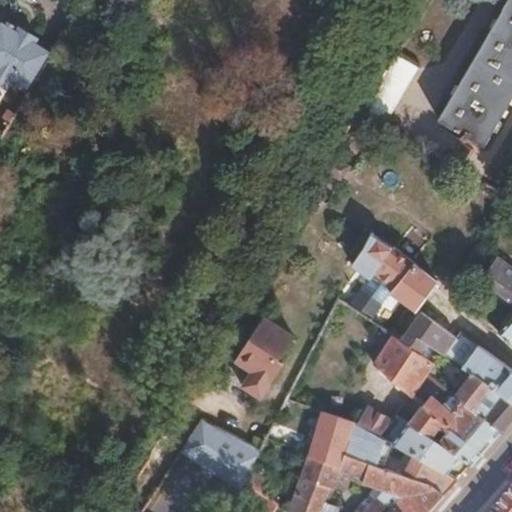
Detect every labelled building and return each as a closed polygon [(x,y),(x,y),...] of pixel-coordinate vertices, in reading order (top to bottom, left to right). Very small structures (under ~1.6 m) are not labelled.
[(172,0),(208,23),(211,19),(233,33),(255,0),(254,0),(172,0)] [(511,0),(509,0),(440,121),(484,147),(511,97),(511,0)] [(24,27),(12,19),(0,37),(0,81),(16,92),(20,86),(36,96),(64,52),(45,41),(49,37),(27,23),(24,27)] [(454,35),(416,98),(431,108),(469,44),(454,35)] [(395,54),(362,111),(384,125),(417,67),(395,54)] [(322,171),(340,181),(349,166),(331,155),(322,171)] [(322,171),(309,195),(326,204),(340,181),(322,171)] [(371,236),(351,267),(369,279),(373,274),(392,288),(389,294),(413,312),(436,280),(393,247),(390,250),(371,236)] [(511,264),(500,256),(481,280),(484,282),(491,286),(511,303),(511,264)] [(491,286),(484,282),(465,306),(471,311),(491,286)] [(267,311),(252,334),(258,336),(272,314),(267,311)] [(511,312),(496,333),(511,347),(511,312)] [(399,343),(417,355),(425,344),(442,356),(447,349),(455,338),(420,313),(399,343)] [(258,336),(252,334),(234,363),(250,373),(241,388),(261,400),(288,357),(283,354),(298,330),(272,314),(258,336)] [(399,343),(391,338),(373,368),(408,398),(424,374),(431,364),(417,355),(399,343)] [(452,396),(499,431),(511,416),(511,372),(475,346),(460,367),(457,365),(452,372),(453,377),(462,383),(452,396)] [(447,349),(442,356),(453,363),(458,356),(447,349)] [(431,364),(424,374),(435,383),(440,376),(439,369),(434,367),(431,364)] [(100,394),(38,365),(11,423),(72,452),(100,394)] [(437,445),(458,458),(469,466),(499,431),(452,396),(446,400),(432,394),(408,425),(430,440),(438,430),(445,435),(437,445)] [(360,428),(378,437),(390,421),(371,410),(360,428)] [(426,484),(442,498),(455,480),(445,475),(421,461),(383,440),(378,437),(360,428),(353,423),(321,413),(308,455),(337,465),(342,454),(426,484)] [(202,419),(180,451),(242,484),(244,482),(260,451),(251,446),(202,419)] [(421,461),(445,475),(458,458),(437,445),(430,440),(408,425),(399,419),(383,440),(421,461)] [(251,446),(260,451),(264,443),(255,439),(251,446)] [(308,455),(289,511),(317,511),(326,487),(330,487),(331,483),(340,485),(342,478),(349,480),(350,476),(382,490),(382,491),(363,511),(428,511),(442,498),(426,484),(342,454),(337,465),(308,455)] [(186,511),(208,481),(192,470),(194,467),(177,456),(140,511),(186,511)] [(511,486),(502,499),(511,506),(511,486)] [(490,511),(511,511),(511,506),(502,499),(490,511)] [(273,511),(278,506),(271,502),(263,511),(273,511)]
